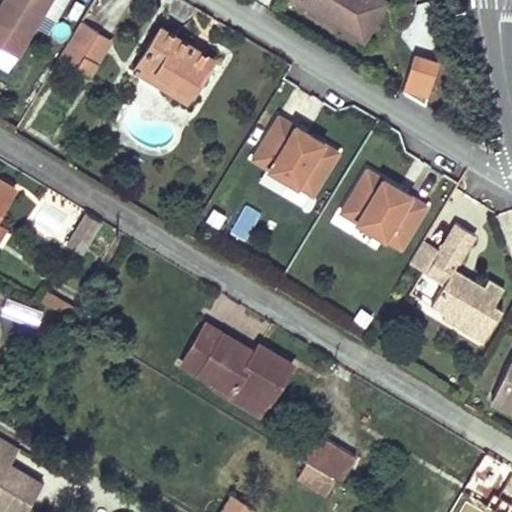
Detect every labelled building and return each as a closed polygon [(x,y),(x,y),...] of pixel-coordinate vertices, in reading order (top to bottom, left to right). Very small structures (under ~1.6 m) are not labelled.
[(0,45),(16,55),(27,38),(49,0),(3,0),(0,5),(0,45)] [(51,0),(44,13),(55,20),(67,0),(51,0)] [(304,0),(362,36),(383,0),(304,0)] [(98,31),(80,21),(59,56),(89,74),(96,62),(84,55),(98,31)] [(161,27),(140,59),(190,90),(209,61),(190,50),(193,46),(161,27)] [(111,39),(98,31),(84,55),(96,62),(111,39)] [(193,46),(190,50),(209,61),(211,57),(193,46)] [(425,101),(439,59),(413,50),(398,91),(425,101)] [(190,90),(140,59),(135,66),(185,98),(190,90)] [(335,150),(275,114),(249,157),(309,193),(335,150)] [(424,203),(364,167),(338,210),(398,246),(424,203)] [(0,209),(12,187),(0,179),(0,209)] [(80,251),(99,219),(83,210),(64,242),(80,251)] [(482,286),(454,268),(475,234),(455,222),(439,249),(425,272),(442,283),(429,304),(443,313),(440,317),(481,342),(500,309),(492,305),(502,288),(487,278),(482,286)] [(439,249),(423,239),(408,262),(425,272),(439,249)] [(255,353),(205,323),(182,361),(216,381),(213,386),(260,415),(268,400),(290,364),(259,345),(255,353)] [(511,354),(493,396),(511,404),(511,354)] [(317,431),(301,457),(305,460),(319,468),(335,441),(317,431)] [(19,445),(0,433),(0,504),(12,511),(26,511),(36,496),(25,490),(24,485),(31,474),(10,461),(19,445)] [(335,441),(319,468),(334,477),(337,479),(353,452),(335,441)] [(319,468),(305,460),(296,474),(325,491),(334,477),(319,468)] [(24,485),(25,490),(36,496),(44,481),(31,474),(24,485)] [(255,511),(234,500),(227,511),(255,511)] [(471,511),(457,503),(451,511),(471,511)]
